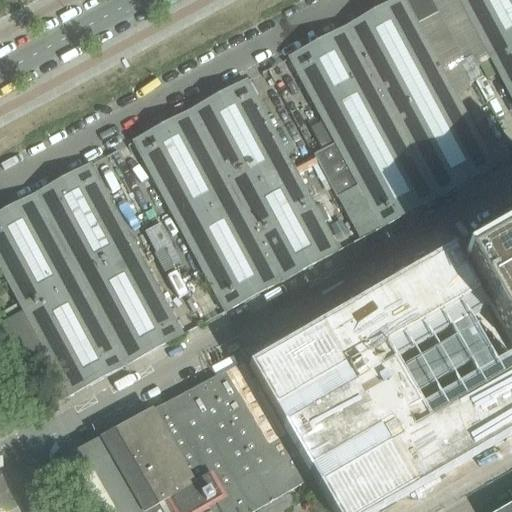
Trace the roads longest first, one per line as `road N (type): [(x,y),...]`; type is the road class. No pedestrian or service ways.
road 1 (unclassified): [(13,456),(511,188)]
road 2 (unclassified): [(0,186),(349,0)]
road 3 (unclassified): [(0,74),(138,0)]
